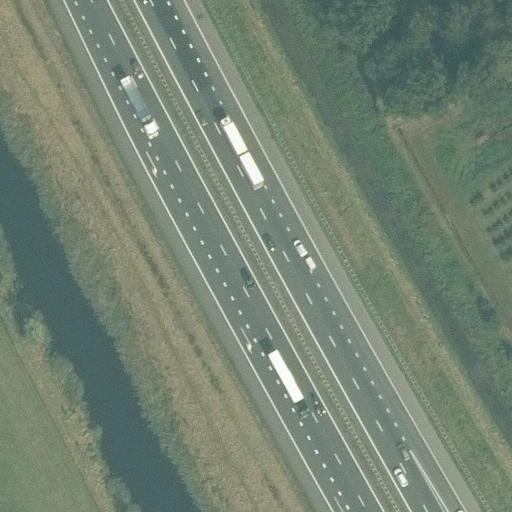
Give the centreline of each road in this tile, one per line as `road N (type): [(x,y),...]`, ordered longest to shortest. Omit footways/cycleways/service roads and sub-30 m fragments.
road 1 (motorway): [(93,0),(369,511)]
road 2 (motorway): [(394,459),(148,0)]
